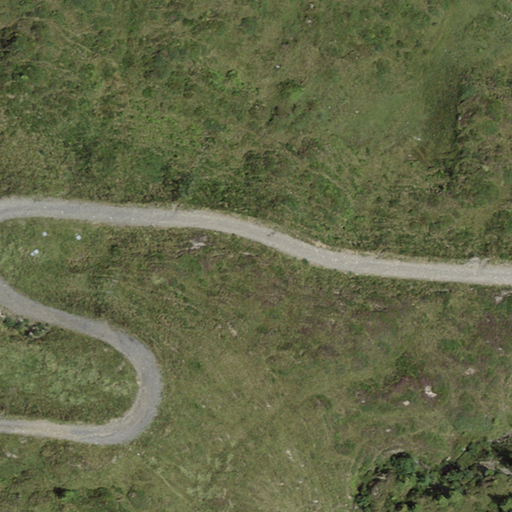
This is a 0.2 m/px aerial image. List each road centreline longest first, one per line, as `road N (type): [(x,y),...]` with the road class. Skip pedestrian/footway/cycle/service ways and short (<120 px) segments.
road 1 (track): [(511,279),(309,256),(251,229),(190,215),(0,212)]
road 2 (track): [(0,292),(108,330),(143,357),(150,389),(136,422),(106,436),(0,425)]
